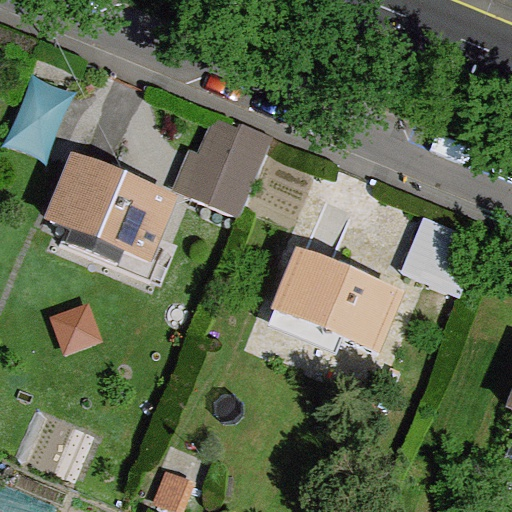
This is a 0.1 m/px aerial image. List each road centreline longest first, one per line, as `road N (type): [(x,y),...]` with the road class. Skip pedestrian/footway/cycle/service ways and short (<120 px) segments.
road 1 (residential): [(42,0),(511,192)]
road 2 (primary): [(362,0),(511,61)]
